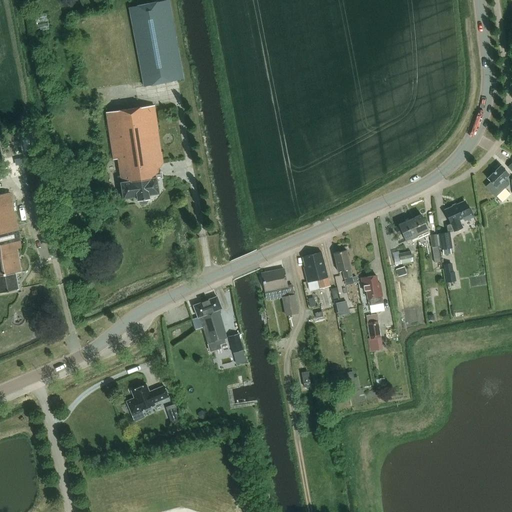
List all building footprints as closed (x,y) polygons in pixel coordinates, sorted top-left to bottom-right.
[(169,0),(137,6),(129,8),(144,86),(183,79),(169,0)] [(158,169),(163,163),(154,106),(106,112),(113,160),(118,159),(121,183),(120,183),(123,199),(137,196),(137,201),(141,204),(146,203),(149,199),(148,195),(158,193),(156,178),(159,178),(158,169)] [(487,178),(490,182),(486,186),(496,197),(509,184),(508,180),(505,177),(509,174),(500,165),(487,178)] [(15,273),(21,272),(17,249),(20,249),(10,192),(0,194),(0,292),(18,289),(15,273)] [(445,210),(454,231),(463,227),(459,220),(464,218),(465,221),(474,216),(470,208),(469,209),(465,201),(445,210)] [(429,234),(428,231),(421,214),(409,219),(417,236),(418,239),(429,234)] [(418,239),(417,236),(409,219),(398,224),(399,225),(395,227),(398,234),(402,233),(406,241),(411,239),(413,242),(418,239)] [(440,234),(436,235),(438,245),(439,249),(440,249),(440,250),(442,249),(443,255),(451,254),(450,248),(451,248),(448,232),(440,234)] [(438,245),(436,235),(436,234),(430,235),(433,258),(439,257),(438,245)] [(344,278),(352,277),(350,269),(346,250),(333,253),(338,272),(342,270),(344,278)] [(399,253),(399,250),(393,252),(396,265),(413,261),(410,250),(399,253)] [(322,287),(329,285),(321,252),(302,257),(305,267),(304,269),(307,282),(320,279),(322,287)] [(451,263),(443,265),(446,280),(456,279),(454,271),(453,272),(451,263)] [(396,269),(398,277),(407,274),(404,267),(396,269)] [(265,276),(262,277),(264,287),(267,286),(268,291),(276,289),(275,288),(282,286),(286,286),(283,269),(265,273),(265,276)] [(380,283),(378,283),(376,275),(361,278),(363,291),(366,291),(367,299),(368,299),(370,306),(384,304),(380,283)] [(284,296),(282,297),(283,298),(286,315),(297,314),(294,295),(292,285),(286,286),(282,286),(284,296)] [(227,338),(218,309),(221,308),(216,296),(193,306),(197,317),(200,317),(208,344),(227,338)] [(346,301),(335,303),(337,310),(348,307),(346,301)] [(377,314),(366,316),(371,347),(381,345),(380,338),(381,337),(377,314)] [(239,333),(229,336),(233,352),(243,350),(239,333)] [(304,388),(310,387),(308,371),(302,372),(304,388)] [(376,379),(377,389),(386,388),(384,378),(376,379)] [(131,391),(134,398),(126,401),(131,414),(140,411),(154,405),(154,403),(168,397),(164,386),(149,392),(146,385),(131,391)]
